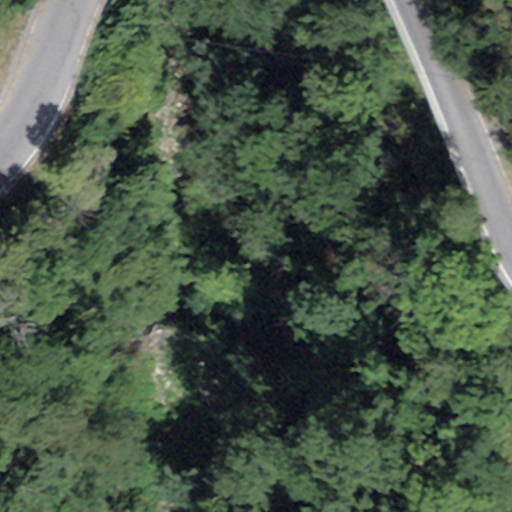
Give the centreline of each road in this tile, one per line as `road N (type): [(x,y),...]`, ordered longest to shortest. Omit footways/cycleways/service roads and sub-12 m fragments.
road 1 (tertiary): [(511,239),(409,0)]
road 2 (tertiary): [(74,0),(28,108),(0,150)]
